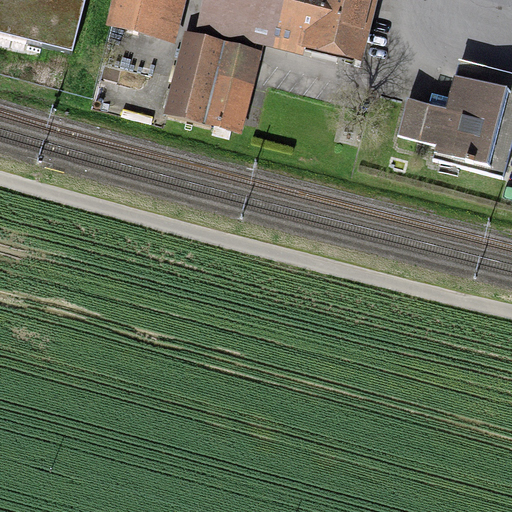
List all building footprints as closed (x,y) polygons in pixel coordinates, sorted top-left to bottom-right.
[(86,0),(0,0),(0,36),(72,55),(86,0)] [(168,42),(178,0),(119,0),(113,29),(168,42)] [(211,0),(207,17),(358,56),(372,0),(211,0)] [(244,140),(265,57),(190,39),(169,118),(244,140)] [(505,180),(511,155),(511,90),(459,77),(450,110),(412,100),(402,137),(438,147),(435,161),(505,180)]
